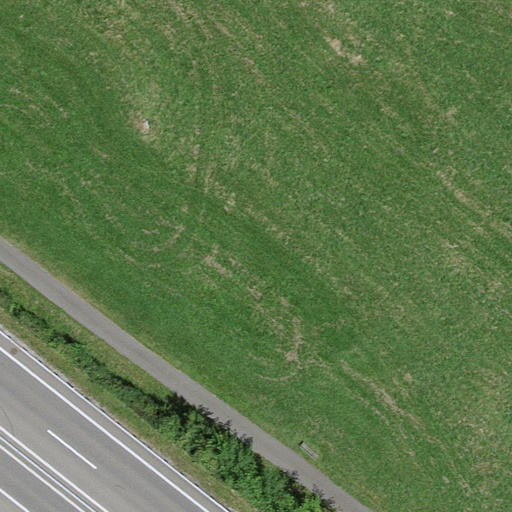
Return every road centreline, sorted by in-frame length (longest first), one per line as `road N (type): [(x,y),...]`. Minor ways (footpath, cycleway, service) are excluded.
road 1 (track): [(0,246),(359,511)]
road 2 (trunk): [(152,511),(0,391)]
